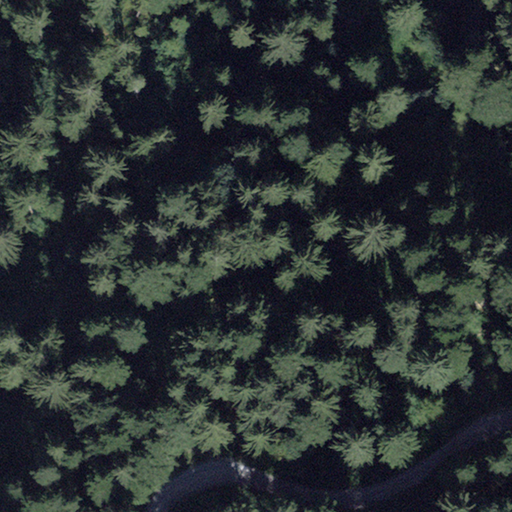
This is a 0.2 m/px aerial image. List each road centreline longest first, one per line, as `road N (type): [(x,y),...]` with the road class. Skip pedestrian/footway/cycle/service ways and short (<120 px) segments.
road 1 (track): [(352,511),(294,499),(239,473),(197,469),(155,511)]
road 2 (track): [(511,426),(484,433),(353,511)]
